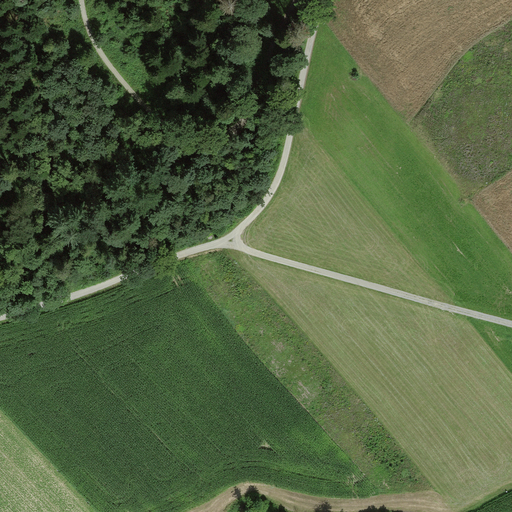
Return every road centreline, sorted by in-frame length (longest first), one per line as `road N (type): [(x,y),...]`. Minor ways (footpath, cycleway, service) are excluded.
road 1 (track): [(79,0),(81,24),(105,67),(174,135),(211,141),(235,131),(291,0)]
road 2 (track): [(511,322),(241,245)]
road 3 (track): [(322,0),(270,198),(237,232),(217,240)]
road 4 (track): [(217,240),(0,320)]
